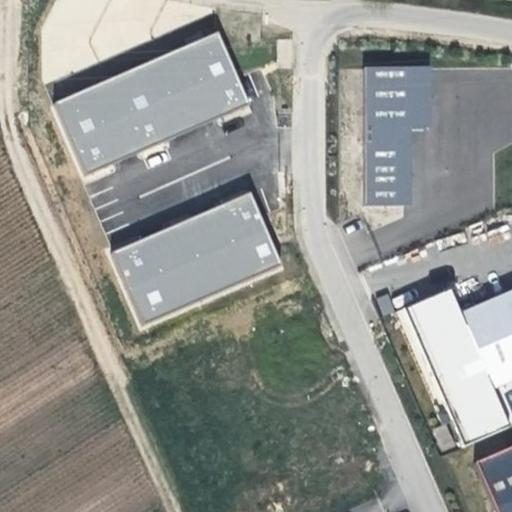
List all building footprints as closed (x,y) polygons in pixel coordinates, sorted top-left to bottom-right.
[(217,31),(54,103),(86,175),(249,104),(217,31)] [(430,66),(365,67),(366,204),(412,204),(411,130),(431,129),(430,66)] [(252,192),(111,252),(144,327),(284,267),(252,192)] [(511,290),(463,311),(496,387),(511,380),(511,290)] [(402,310),(461,448),(505,429),(446,292),(402,310)] [(511,511),(511,447),(473,464),(494,511),(511,511)]
